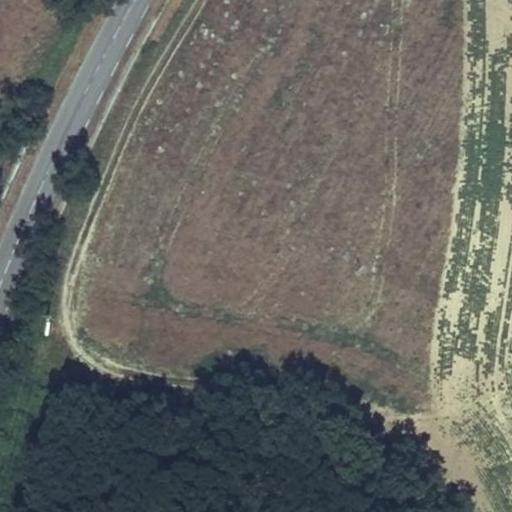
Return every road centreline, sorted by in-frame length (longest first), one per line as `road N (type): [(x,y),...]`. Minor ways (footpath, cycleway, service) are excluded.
road 1 (track): [(198,0),(98,194),(60,312),(90,372),(376,428),(465,511)]
road 2 (tertiary): [(134,0),(55,153),(0,290)]
